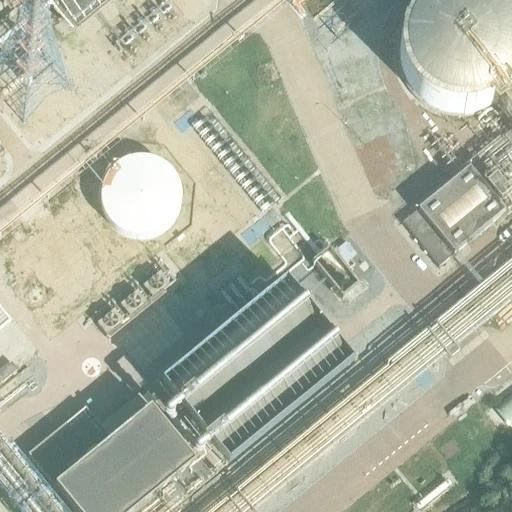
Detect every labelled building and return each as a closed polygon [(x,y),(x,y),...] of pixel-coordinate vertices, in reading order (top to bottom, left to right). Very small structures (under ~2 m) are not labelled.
[(28,0),(51,0),(75,30),(114,0),(1,0),(12,13),(28,0)] [(511,27),(506,20),(496,11),(487,6),(475,2),(465,1),(454,1),(442,4),(432,9),(425,14),(420,18),(412,27),(406,38),(403,48),(402,60),(403,73),(406,83),(411,94),(417,102),(425,109),(431,113),(436,116),(444,119),(450,121),(460,122),(471,121),(483,118),(493,113),(499,109),(503,105),(508,100),(511,96),(511,94),(511,27)] [(53,73),(59,93),(74,89),(68,69),(53,73)] [(177,207),(178,199),(177,191),(175,184),(171,177),(166,172),(161,168),(155,164),(149,162),(141,161),(135,161),(126,163),(119,167),(114,171),(109,175),(105,182),(102,190),(101,198),(102,206),(104,214),(109,221),(113,227),(120,232),(128,235),(134,237),(139,237),(145,237),(152,235),(159,232),(165,227),(171,220),(175,214),(177,207)] [(511,211),(478,167),(407,222),(442,267),(511,212),(511,211)] [(89,282),(90,274),(89,266),(87,259),(83,252),(78,247),(73,243),(67,239),(61,237),(54,236),(47,236),(38,238),(31,241),(26,245),(21,250),(17,257),(15,265),(13,273),(14,281),(16,289),(21,296),(25,302),(32,307),(40,310),(46,312),(52,312),(57,312),(64,310),(71,307),(78,302),(84,295),(87,289),(89,282)] [(346,268),(361,252),(347,238),(317,269),(348,298),(362,283),(346,268)] [(367,259),(358,266),(369,281),(378,275),(367,259)] [(180,282),(166,264),(93,323),(108,340),(180,282)] [(511,265),(475,300),(483,321),(511,309),(511,265)] [(199,434),(224,466),(221,468),(223,470),(229,466),(231,464),(230,464),(263,437),(264,437),(271,431),(304,404),(305,404),(312,397),(345,370),(353,364),(351,362),(348,365),(338,353),(338,352),(322,333),(323,333),(316,325),(298,303),(297,302),(291,294),(293,292),(294,292),(292,289),(291,290),(284,296),(251,323),(243,329),(210,356),(202,362),(203,363),(170,390),(169,389),(165,393),(162,395),(162,396),(163,398),(167,395),(181,413),(192,427),(198,435),(199,434)] [(169,296),(122,338),(144,362),(191,321),(169,296)] [(13,357),(21,370),(39,358),(30,345),(13,357)] [(511,395),(497,408),(511,425),(511,395)] [(139,400),(101,431),(101,430),(86,412),(85,412),(82,409),(60,427),(63,431),(29,458),(42,474),(38,477),(43,483),(50,492),(54,489),(56,492),(55,492),(58,495),(58,496),(71,511),(143,511),(196,469),(187,458),(203,444),(189,427),(188,425),(184,420),(183,421),(182,421),(167,434),(139,400)]
